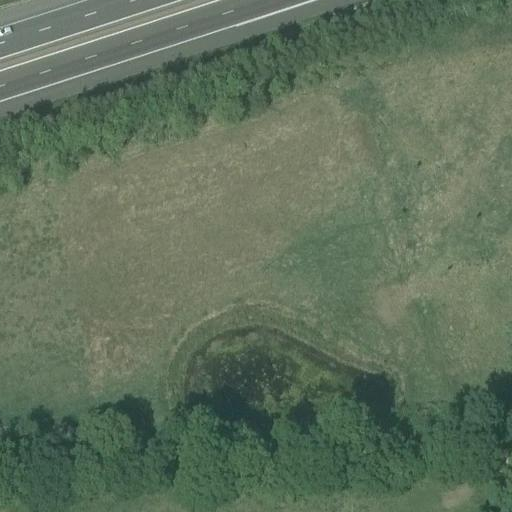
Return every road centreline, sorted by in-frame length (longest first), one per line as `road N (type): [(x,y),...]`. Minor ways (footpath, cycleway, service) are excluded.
road 1 (track): [(511,460),(0,477)]
road 2 (motorway): [(0,86),(269,0)]
road 3 (motorway): [(140,0),(0,44)]
